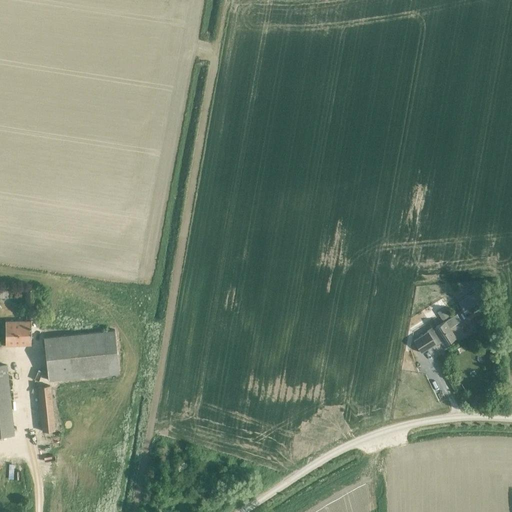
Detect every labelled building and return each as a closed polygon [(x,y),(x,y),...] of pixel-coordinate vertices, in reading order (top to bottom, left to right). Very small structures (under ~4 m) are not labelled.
[(26,308),(35,308),(35,289),(26,289),(26,308)] [(479,289),(459,302),(467,314),(472,311),(473,314),(488,304),(479,289)] [(427,332),(413,341),(421,353),(435,344),(436,345),(442,341),(444,345),(456,338),(449,328),(460,321),(456,314),(445,321),(433,328),(432,327),(427,330),(427,332)] [(5,345),(31,344),(30,321),(5,322),(5,345)] [(48,380),(119,373),(115,331),(43,338),(48,380)] [(0,433),(12,432),(6,365),(0,365),(0,433)] [(42,431),(54,430),(49,385),(38,386),(42,431)]
